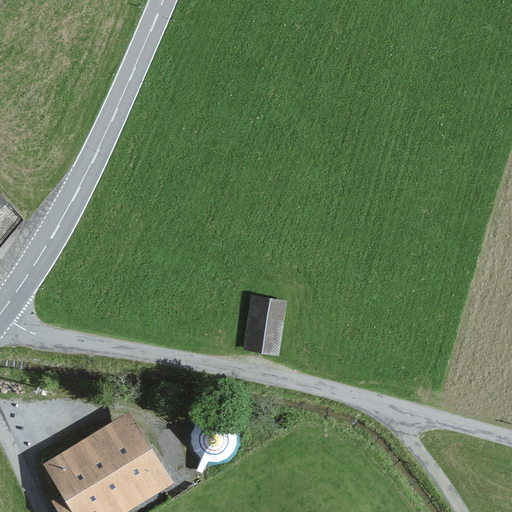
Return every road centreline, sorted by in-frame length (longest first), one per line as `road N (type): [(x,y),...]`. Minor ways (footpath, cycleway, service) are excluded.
road 1 (track): [(0,317),(46,338),(275,376),(393,407)]
road 2 (secondary): [(0,317),(79,188),(162,0)]
road 3 (track): [(460,511),(393,407)]
road 4 (track): [(393,407),(511,437)]
